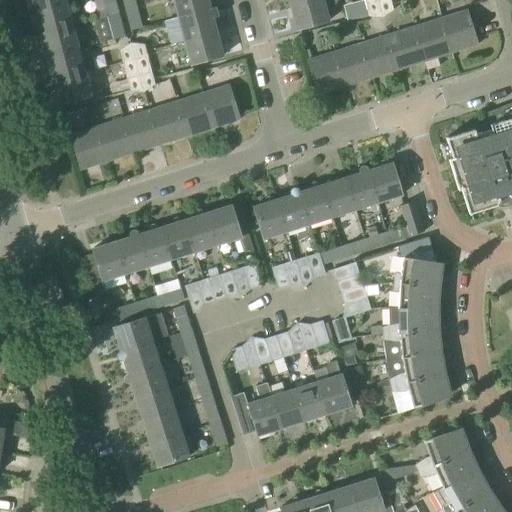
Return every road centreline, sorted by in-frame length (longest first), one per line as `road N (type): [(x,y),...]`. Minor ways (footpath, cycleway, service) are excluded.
road 1 (residential): [(154,511),(484,401)]
road 2 (residential): [(14,235),(284,148)]
road 3 (residential): [(73,430),(14,235)]
road 4 (residential): [(483,259),(454,237),(435,202),(409,110)]
road 5 (residential): [(284,148),(244,0)]
road 6 (residential): [(484,401),(469,320),(483,259)]
road 7 (residential): [(284,148),(409,110)]
